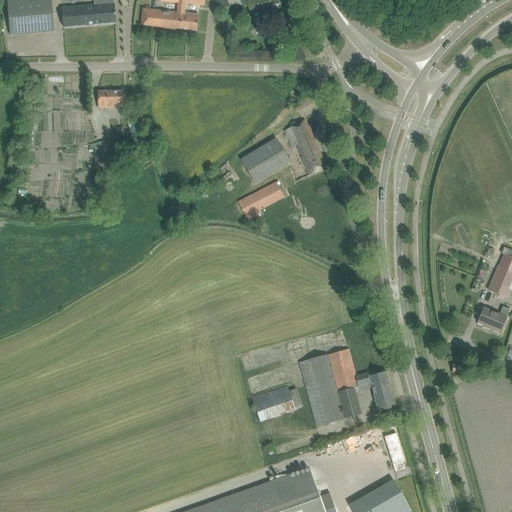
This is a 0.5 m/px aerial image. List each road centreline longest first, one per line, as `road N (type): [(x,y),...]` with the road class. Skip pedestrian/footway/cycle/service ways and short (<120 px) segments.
road 1 (unclassified): [(0,67),(316,68),(335,64),(359,42)]
road 2 (tertiary): [(412,88),(380,188),(382,263),(401,337)]
road 3 (tertiary): [(401,337),(399,191),(434,94)]
road 4 (tertiary): [(449,511),(401,337)]
